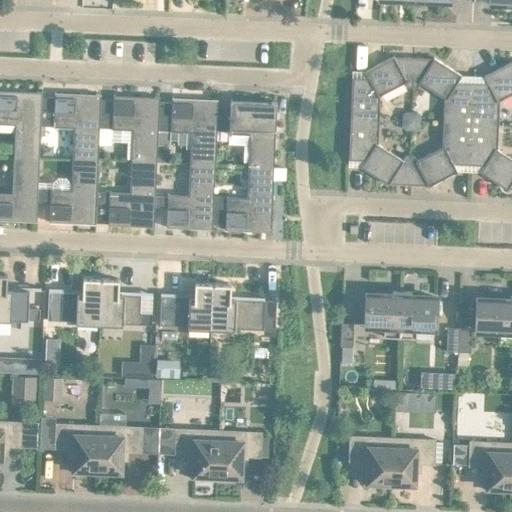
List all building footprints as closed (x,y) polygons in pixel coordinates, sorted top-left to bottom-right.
[(352,77),(350,118),(378,120),(380,95),(405,82),(408,87),(412,87),(413,58),(394,58),(394,56),(364,71),(367,75),(366,78),(352,77)] [(443,122),(470,124),(472,83),(459,82),(459,80),(462,75),(434,58),(433,59),(413,58),(412,87),(417,87),(419,82),(444,98),(443,122)] [(472,83),(470,124),(498,125),(499,100),(511,93),(511,61),(484,76),(486,81),(486,84),(472,83)] [(13,156),(39,157),(41,123),(40,123),(41,97),(42,97),(42,92),(36,92),(36,94),(17,93),(17,91),(0,90),(0,124),(15,125),(13,156)] [(72,158),(98,159),(99,128),(98,128),(99,100),(101,100),(101,95),(95,94),(95,96),(76,95),(76,93),(54,93),(54,98),(42,97),(41,97),(40,123),(41,123),(53,124),(53,127),(73,127),(72,158)] [(130,161),(156,162),(158,131),(157,131),(158,102),(159,102),(159,97),(154,97),(154,99),(134,98),(135,96),(113,95),(113,100),(101,100),(99,100),(98,128),(99,128),(132,130),(130,161)] [(189,163),(215,164),(216,131),(216,112),(217,112),(218,100),(212,99),(212,101),(193,100),(193,99),(172,98),(171,103),(159,102),(158,102),(157,131),(158,131),(190,132),(189,163)] [(249,135),(248,166),(274,167),(277,102),(271,102),(271,104),(252,103),(252,101),(230,100),(230,113),(217,112),(216,112),(216,131),(229,131),(229,134),(249,135)] [(402,115),(402,121),(411,121),(411,112),(405,112),(402,115)] [(411,112),(411,121),(420,121),(420,115),(418,112),(411,112)] [(389,183),(408,184),(409,155),(405,155),(402,160),(377,144),(378,120),(350,118),(348,160),(363,160),(363,163),(360,167),(388,185),(389,183)] [(402,121),(402,127),(405,130),(411,130),(411,121),(402,121)] [(411,121),(411,130),(417,130),(420,128),(420,121),(411,121)] [(455,164),(469,165),(470,124),(443,122),(442,147),(416,160),(414,155),(409,155),(408,184),(427,185),(428,186),(457,171),(455,167),(455,164)] [(508,188),(511,188),(511,158),(497,149),(498,125),(470,124),(469,165),(482,165),(482,168),(480,172),(507,190),(508,188)] [(43,146),(42,155),(53,155),(53,151),(48,146),(43,146)] [(37,222),(38,202),(36,202),(37,188),(38,188),(39,157),(13,156),(12,193),(0,192),(0,220),(12,221),(12,219),(31,220),(31,222),(37,222)] [(95,224),(96,205),(95,204),(96,190),(97,190),(98,159),(72,158),(71,189),(38,188),(37,188),(36,202),(38,202),(50,203),(49,222),(71,223),(71,222),(90,222),(89,224),(95,224)] [(154,227),(155,207),(154,207),(154,196),(155,196),(156,162),(130,161),(129,192),(97,190),(96,190),(95,204),(96,205),(108,205),(107,225),(129,226),(129,224),(148,225),(148,227),(154,227)] [(212,229),(213,224),(212,224),(213,195),(214,195),(215,164),(189,163),(188,194),(167,193),(167,196),(155,196),(154,196),(154,207),(155,207),(167,208),(166,227),(188,228),(188,227),(207,227),(207,229),(212,229)] [(212,224),(213,224),(225,224),(225,230),(247,231),(247,229),(265,230),(265,232),(271,232),(273,179),(274,167),(248,166),(246,197),(214,195),(213,195),(212,224)] [(274,167),(273,179),(285,180),(286,167),(274,167)] [(0,274),(0,320),(11,321),(11,319),(39,320),(39,309),(28,308),(29,290),(6,289),(7,275),(0,274)] [(75,324),(99,325),(101,279),(83,278),(82,292),(69,292),(48,291),(47,320),(68,321),(75,322),(75,324)] [(101,279),(99,325),(122,326),(122,324),(151,325),(151,313),(140,313),(141,295),(118,294),(119,279),(101,279)] [(187,328),(211,329),(213,284),(195,283),(194,297),(160,296),(159,325),(187,326),(187,328)] [(213,284),(211,329),(234,330),(234,328),(263,330),(263,329),(275,329),(276,300),(264,300),(230,299),(231,284),(213,284)] [(383,337),(400,338),(402,292),(392,291),(392,295),(368,294),(368,295),(367,323),(366,323),(366,324),(384,325),(383,337)] [(402,292),(400,338),(416,339),(417,327),(434,327),(434,326),(433,326),(435,298),(435,297),(411,296),(411,292),(402,292)] [(477,329),(511,330),(511,296),(510,297),(510,300),(478,299),(478,300),(479,300),(478,328),(477,328),(477,329)] [(341,323),(341,337),(340,347),(342,347),(352,347),(353,323),(341,323)] [(446,351),(458,352),(459,328),(447,327),(446,351)] [(459,328),(458,352),(469,352),(470,352),(471,328),(459,328)] [(47,338),(46,365),(59,366),(60,339),(47,338)] [(342,347),(341,362),(351,363),(352,347),(342,347)] [(458,352),(457,364),(468,365),(469,352),(458,352)] [(0,356),(0,371),(40,373),(40,358),(0,356)] [(156,358),(155,377),(179,378),(180,359),(156,358)] [(438,378),(437,388),(454,388),(454,372),(446,372),(438,378)] [(12,376),(12,399),(35,399),(36,377),(12,376)] [(43,377),(42,400),(62,400),(63,378),(43,377)] [(124,378),(124,386),(135,387),(136,378),(124,378)] [(397,392),(396,411),(434,412),(435,393),(397,392)] [(455,395),(455,407),(465,407),(465,395),(455,395)] [(0,420),(0,470),(1,470),(1,455),(7,455),(7,446),(20,446),(21,422),(0,420)] [(89,471),(97,471),(99,425),(56,423),(55,448),(68,449),(68,458),(73,458),(73,473),(88,474),(89,471)] [(99,425),(97,471),(105,471),(105,475),(121,475),(121,460),(127,460),(127,451),(140,452),(141,427),(99,425)] [(208,476),(217,476),(218,430),(176,429),(175,453),(188,454),(188,463),(193,463),(193,479),(208,479),(208,476)] [(218,430),(217,476),(225,476),(225,480),(240,481),(241,465),(247,465),(247,456),(260,457),(261,432),(218,430)] [(382,483),(390,483),(392,438),(350,436),(349,461),(362,461),(361,470),(363,470),(363,469),(367,469),(366,486),(382,487),(382,483)] [(392,438),(390,483),(398,484),(398,487),(414,488),(415,471),(419,471),(419,472),(420,472),(421,464),(434,464),(435,440),(392,438)] [(502,488),(510,489),(511,453),(511,452),(511,442),(470,441),(469,466),(482,466),(481,475),(483,475),(483,474),(487,474),(486,491),(502,492),(502,488)]
